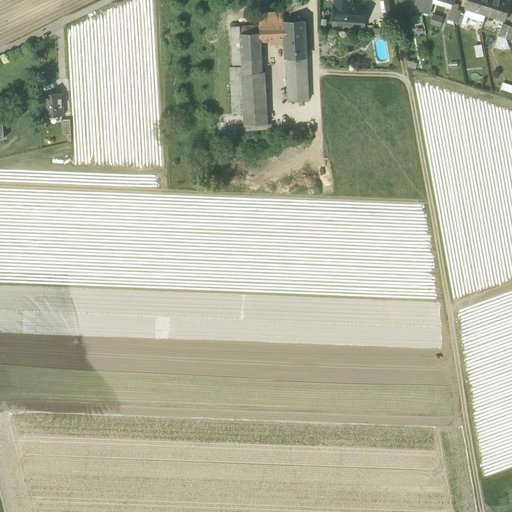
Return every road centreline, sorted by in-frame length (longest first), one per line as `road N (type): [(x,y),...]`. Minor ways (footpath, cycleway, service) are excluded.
road 1 (track): [(481,511),(391,0)]
road 2 (unclassified): [(109,0),(0,53)]
